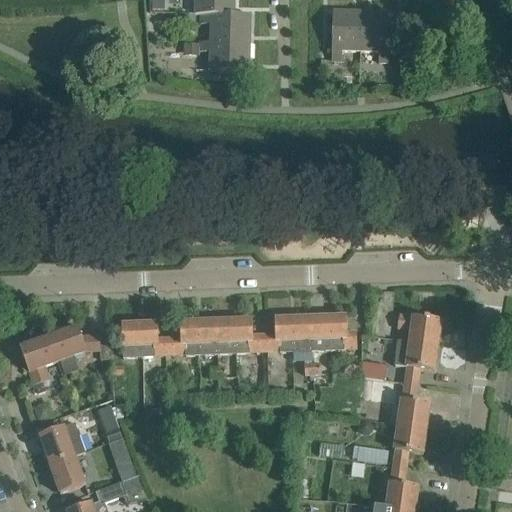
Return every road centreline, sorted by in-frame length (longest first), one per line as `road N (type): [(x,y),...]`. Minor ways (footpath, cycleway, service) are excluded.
road 1 (residential): [(501,268),(0,286)]
road 2 (residential): [(466,511),(501,268)]
